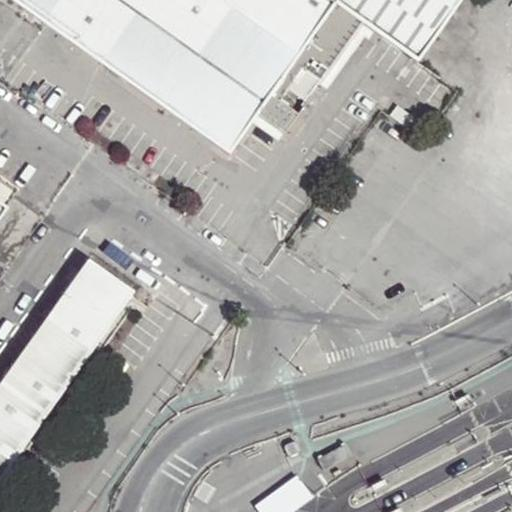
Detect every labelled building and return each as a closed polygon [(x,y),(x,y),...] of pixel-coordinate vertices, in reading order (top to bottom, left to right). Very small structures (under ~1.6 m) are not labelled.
[(12,0),(224,150),(246,118),(252,109),(281,129),(312,83),(357,19),(370,28),(411,56),(449,0),(12,0)] [(511,28),(511,0),(468,0),(460,12),(503,41),(511,28)] [(365,35),(370,28),(357,19),(312,83),(322,90),(362,33),(365,35)] [(252,109),(246,118),(274,137),(281,129),(252,109)] [(85,258),(0,381),(0,481),(132,290),(85,258)]
